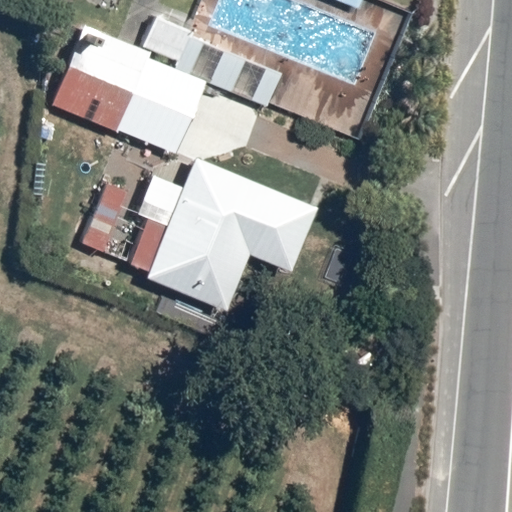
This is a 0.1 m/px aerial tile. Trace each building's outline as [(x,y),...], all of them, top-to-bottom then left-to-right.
[(362,0),(295,0),(355,22),(362,0)] [(151,13),(138,45),(152,50),(174,60),(173,63),(259,100),(273,66),(151,13)] [(118,130),(152,50),(84,22),(66,63),(59,60),(43,98),(118,130)] [(147,202),(124,257),(145,266),(143,272),(221,304),(244,247),(288,265),(314,201),(193,152),(180,183),(151,171),(139,199),(147,202)] [(116,220),(84,202),(67,232),(99,249),(116,220)]
